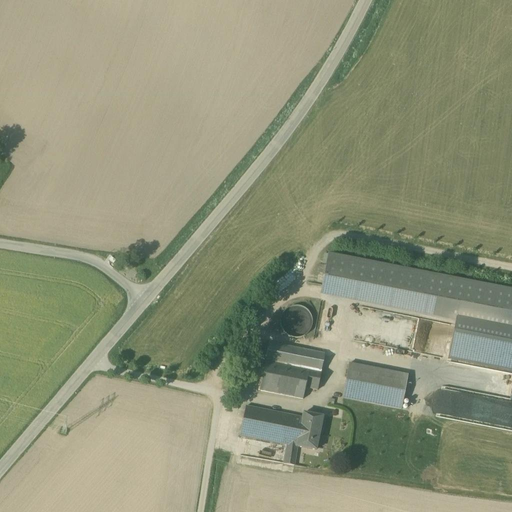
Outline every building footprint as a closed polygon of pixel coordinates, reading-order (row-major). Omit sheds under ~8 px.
[(511,291),(475,284),(329,256),(323,286),(511,322),(511,291)] [(311,329),(312,322),(311,316),(307,311),(302,308),(296,307),(290,308),(285,312),(281,317),(280,323),(281,329),(285,334),(290,337),(296,339),(302,337),(307,334),(311,329)] [(324,354),(268,343),(265,362),(265,363),(261,381),(259,391),(303,400),(305,388),(317,391),(324,354)] [(265,362),(246,358),(243,377),(261,381),(265,363),(265,362)] [(408,376),(349,364),(342,399),(401,410),(408,376)] [(302,418),(245,407),(239,437),(286,446),(287,446),(295,447),(302,418)] [(323,418),(303,414),(302,418),(295,447),(297,447),(316,451),(323,418)] [(295,447),(287,446),(284,464),(294,466),(297,447),(295,447)]
